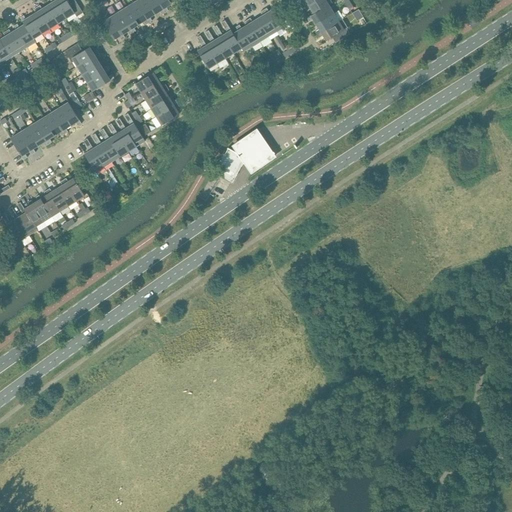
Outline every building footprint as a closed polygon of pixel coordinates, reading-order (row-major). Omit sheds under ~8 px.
[(50,0),(52,3),(47,6),(58,23),(66,18),(54,0),(50,0)] [(54,0),(66,18),(69,22),(77,17),(76,16),(83,12),(75,0),(71,0),(68,2),(66,0),(54,0)] [(138,0),(136,1),(149,23),(152,21),(149,17),(155,14),(146,0),(138,0)] [(165,13),(157,0),(146,0),(155,14),(160,11),(162,14),(165,13)] [(172,4),(169,0),(157,0),(165,13),(168,11),(166,7),(172,4)] [(311,16),(328,5),(332,3),(329,0),(317,0),(305,8),(307,11),(311,8),(314,14),(311,16)] [(146,24),(149,23),(136,1),(128,6),(138,24),(144,21),(146,24)] [(40,5),(37,7),(50,28),(58,23),(47,6),(42,9),(40,5)] [(328,5),(311,16),(307,18),(309,21),(313,19),(316,24),(333,13),(328,5)] [(133,27),(138,24),(128,6),(119,12),(132,33),(135,31),(133,27)] [(36,13),(31,16),(42,33),(50,28),(37,7),(34,9),(36,13)] [(285,26),(282,22),(274,8),(268,12),(266,8),(263,10),(276,31),(285,26)] [(358,9),(352,13),(355,19),(357,21),(360,19),(363,17),(358,9)] [(276,31),(263,10),(260,12),(262,16),(257,19),(268,36),(276,31)] [(111,16),(122,34),(127,31),(129,34),(132,33),(119,12),(111,16)] [(316,32),(317,35),(338,21),(333,13),(316,24),(319,29),(316,32)] [(88,21),(84,15),(79,18),(83,24),(88,21)] [(33,39),(42,33),(31,16),(26,19),(23,16),(20,18),(23,22),(33,39)] [(111,16),(103,22),(113,39),(119,36),(121,40),(125,38),(122,34),(111,16)] [(260,41),(268,36),(257,19),(252,22),(250,18),(247,20),(260,41)] [(252,46),(260,41),(247,20),(244,22),(246,26),(241,29),(252,46)] [(241,48),(233,34),(231,30),(230,30),(225,21),(221,23),(227,33),(222,36),(233,53),(241,48)] [(338,21),(317,35),(319,38),(323,35),(326,41),(333,37),(336,42),(350,34),(346,29),(344,30),(338,21)] [(14,26),(16,30),(27,47),(35,42),(33,39),(23,22),(22,22),(24,25),(19,28),(17,24),(14,26)] [(233,34),(241,48),(243,52),(252,46),(241,29),(239,25),(236,27),(238,31),(233,34)] [(222,36),(216,26),(213,28),(219,38),(214,41),(225,58),(233,53),(222,36)] [(19,52),(27,47),(16,30),(11,33),(9,29),(6,31),(19,52)] [(5,36),(0,39),(0,40),(11,57),(19,52),(6,31),(3,33),(5,36)] [(225,58),(214,41),(208,31),(205,33),(211,43),(206,46),(217,63),(225,58)] [(206,46),(200,36),(197,38),(203,48),(197,51),(208,69),(217,63),(206,46)] [(0,58),(3,62),(11,57),(0,40),(0,58)] [(77,66),(98,53),(96,51),(93,53),(89,47),(82,51),(77,43),(64,51),(72,63),(74,61),(77,66)] [(289,44),(285,46),(288,50),(290,54),(296,51),(293,47),(291,48),(289,44)] [(276,50),(268,55),(270,58),(273,62),(281,57),(280,56),(277,50),(276,50)] [(77,66),(82,74),(99,64),(96,59),(100,56),(98,53),(77,66)] [(82,74),(87,83),(105,72),(108,70),(106,67),(103,69),(99,64),(82,74)] [(93,91),(113,78),(111,75),(108,77),(105,72),(87,83),(93,91)] [(157,78),(153,73),(135,83),(141,92),(159,81),(162,79),(160,76),(157,78)] [(159,81),(141,92),(146,100),(167,87),(165,84),(162,86),(159,81)] [(167,87),(146,100),(151,108),(168,97),(165,92),(169,90),(167,87)] [(61,88),(55,91),(57,94),(57,95),(59,94),(63,100),(66,99),(67,98),(63,92),(61,88)] [(92,91),(83,97),(87,103),(96,97),(92,91)] [(168,97),(151,108),(156,116),(177,103),(175,100),(172,103),(168,97)] [(78,126),(81,124),(79,120),(68,102),(60,108),(70,125),(76,122),(78,126)] [(177,103),(156,116),(161,125),(179,114),(175,109),(179,106),(177,103)] [(60,108),(51,113),(65,134),(67,132),(65,129),(70,125),(60,108)] [(59,132),(62,136),(65,134),(51,113),(43,118),(54,135),(59,132)] [(134,123),(127,113),(124,115),(131,125),(126,128),(136,146),(145,140),(144,140),(134,123)] [(43,118),(35,123),(48,144),(51,142),(49,139),(54,135),(43,118)] [(136,146),(126,128),(119,119),(116,121),(122,130),(118,134),(128,151),(136,146)] [(43,142),(45,146),(48,144),(35,123),(27,128),(38,146),(43,142)] [(128,151),(118,134),(111,124),(108,126),(114,136),(109,139),(120,156),(128,151)] [(145,124),(140,127),(145,136),(150,132),(145,124)] [(27,128),(19,133),(30,151),(32,154),(35,152),(33,149),(38,146),(27,128)] [(109,139),(103,129),(100,131),(106,141),(101,144),(112,161),(120,156),(109,139)] [(250,174),(274,157),(255,129),(230,145),(235,153),(237,153),(243,162),(243,163),(250,174)] [(21,156),(24,159),(27,157),(25,154),(30,151),(19,133),(10,139),(21,156)] [(112,161),(101,144),(95,134),(92,136),(98,146),(93,149),(104,166),(112,161)] [(104,166),(93,149),(87,139),(84,141),(90,151),(84,154),(91,165),(86,168),(95,183),(100,179),(95,172),(104,166)] [(228,149),(220,163),(214,172),(232,182),(241,166),(242,166),(242,165),(243,163),(243,162),(237,153),(235,153),(228,149),(229,148),(228,148),(227,149),(228,149)] [(66,178),(63,180),(76,201),(85,196),(74,178),(68,182),(66,178)] [(57,189),(68,206),(76,201),(63,180),(60,182),(62,185),(57,189)] [(0,194),(0,195),(10,188),(8,185),(0,190),(0,194)] [(50,188),(47,190),(60,211),(68,206),(57,189),(52,192),(50,188)] [(41,199),(52,216),(60,211),(47,190),(44,192),(46,196),(41,199)] [(44,221),(52,216),(41,199),(39,195),(36,197),(38,201),(33,204),(44,221)] [(29,206),(24,209),(35,226),(44,221),(33,204),(30,200),(27,202),(29,206)] [(23,215),(18,218),(29,235),(37,229),(35,226),(24,209),(20,203),(17,205),(23,215)] [(82,211),(84,215),(90,211),(87,207),(85,209),(82,203),(79,205),(82,211)] [(15,220),(10,223),(21,240),(29,235),(18,218),(12,208),(9,210),(15,220)] [(1,228),(12,245),(21,240),(10,223),(4,213),(1,215),(7,225),(1,228)] [(67,222),(69,226),(75,223),(72,219),(70,221),(67,217),(64,218),(67,222)]
